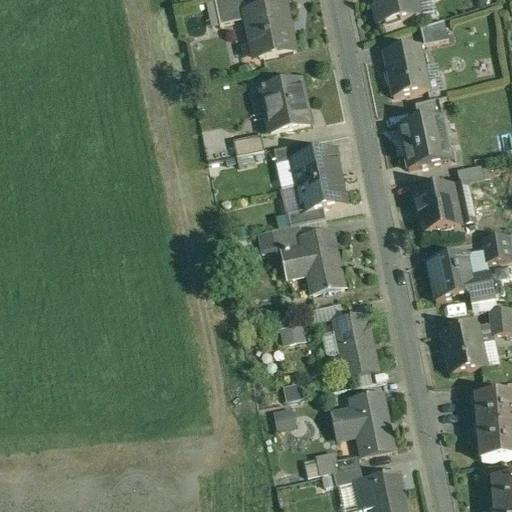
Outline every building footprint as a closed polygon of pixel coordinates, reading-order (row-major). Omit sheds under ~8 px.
[(242,0),(237,0),(215,5),(220,30),(246,25),(245,17),(246,17),(242,0)] [(376,0),(378,10),(374,11),(378,29),(417,21),(412,0),(376,0)] [(490,0),(467,0),(487,8),(490,0)] [(246,17),(245,17),(246,25),(251,47),(256,46),(260,63),(294,56),(294,54),(292,55),(287,27),(289,26),(285,8),(246,17)] [(443,25),(420,33),(423,50),(447,45),(443,25)] [(419,51),(384,57),(391,101),(427,95),(419,51)] [(300,84),(261,93),(271,140),(310,131),(310,130),(308,130),(303,107),(305,107),(300,84)] [(438,104),(415,110),(419,125),(442,121),(438,104)] [(419,125),(399,130),(408,173),(452,165),(442,121),(419,125)] [(261,140),(234,146),(237,162),(264,156),(261,140)] [(309,147),(274,155),(277,168),(292,165),(292,163),(311,159),(309,147)] [(311,159),(292,163),(292,165),(298,190),(341,181),(335,154),(311,159)] [(482,170),(457,175),(460,188),(485,183),(482,170)] [(341,181),(298,190),(303,216),(304,217),(323,213),(346,208),(341,181)] [(452,190),(414,197),(421,238),(459,230),(452,190)] [(323,213),(304,217),(303,216),(288,219),(291,232),(299,231),(326,225),(323,213)] [(291,232),(272,236),(277,259),(283,258),(281,248),(301,244),(299,231),(291,232)] [(301,244),(281,248),(283,258),(288,281),(307,277),(312,299),(328,296),(329,298),(331,297),(331,295),(344,293),(332,238),(301,244)] [(507,240),(483,244),(487,267),(510,264),(507,240)] [(490,279),(472,283),(467,258),(428,266),(436,306),(471,298),(473,306),(494,302),(490,279)] [(511,329),(510,313),(490,316),(493,339),(511,337),(511,329)] [(352,322),(350,322),(350,324),(334,327),(345,382),(378,375),(366,320),(353,323),(352,322)] [(303,329),(280,334),(283,351),(306,346),(303,329)] [(476,329),(441,337),(442,339),(446,339),(451,360),(447,361),(451,379),(485,372),(476,329)] [(301,388),(283,392),(286,406),(304,402),(301,388)] [(511,397),(477,400),(479,427),(478,427),(478,428),(479,428),(480,436),(478,436),(478,437),(480,437),(482,464),(511,461),(511,397)] [(383,399),(369,402),(369,400),(366,401),(367,402),(350,406),(352,414),(333,418),(338,442),(357,438),(361,460),(394,454),(383,399)] [(357,461),(334,466),(336,478),(338,477),(360,473),(357,461)] [(360,473),(338,477),(339,479),(341,489),(362,484),(360,473)] [(405,511),(399,477),(385,480),(385,479),(383,479),(383,481),(366,484),(372,511),(405,511)] [(339,479),(331,480),(334,492),(341,490),(341,489),(339,479)] [(511,511),(511,481),(493,483),(495,509),(494,509),(494,510),(496,510),(495,511),(511,511)]
